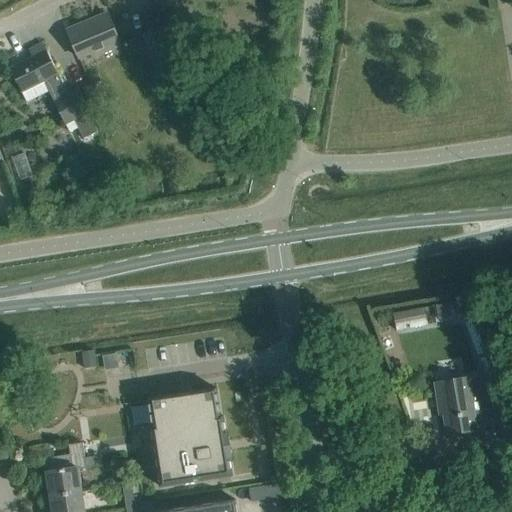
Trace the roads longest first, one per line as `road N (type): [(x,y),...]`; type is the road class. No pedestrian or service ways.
road 1 (primary): [(35,294),(149,295),(282,275)]
road 2 (primary): [(277,240),(83,277),(35,294)]
road 3 (unclassified): [(282,275),(318,511)]
road 4 (primary): [(511,221),(460,218),(277,240)]
road 5 (primary): [(282,275),(381,260),(511,225)]
road 6 (unclassified): [(289,162),(312,0)]
